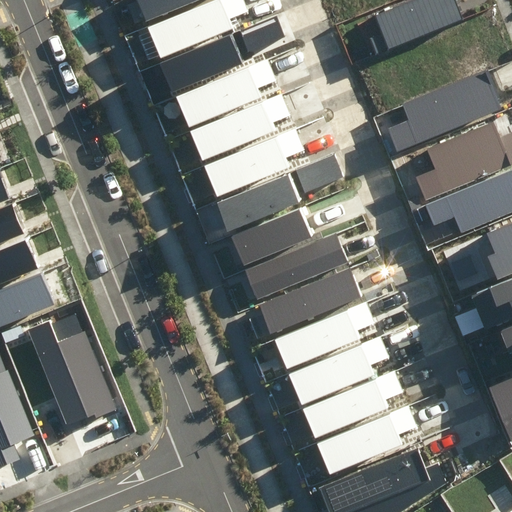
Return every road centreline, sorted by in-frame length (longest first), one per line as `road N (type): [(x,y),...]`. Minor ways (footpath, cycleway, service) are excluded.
road 1 (tertiary): [(208,455),(24,0)]
road 2 (residential): [(306,0),(477,424)]
road 3 (residential): [(70,511),(208,455)]
